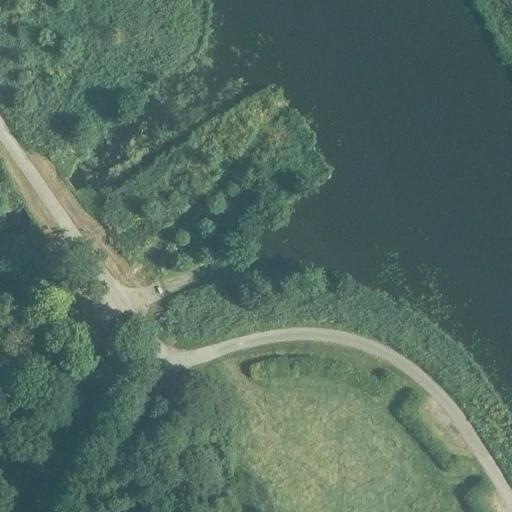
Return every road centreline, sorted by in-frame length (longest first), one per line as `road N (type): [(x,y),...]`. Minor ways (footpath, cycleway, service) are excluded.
road 1 (unclassified): [(511,505),(422,380),(368,349),(329,338),(292,340),(229,348),(161,371),(120,306)]
road 2 (track): [(120,306),(133,257),(268,119)]
road 3 (unclassified): [(120,306),(0,131)]
road 4 (unknown): [(34,181),(34,0)]
